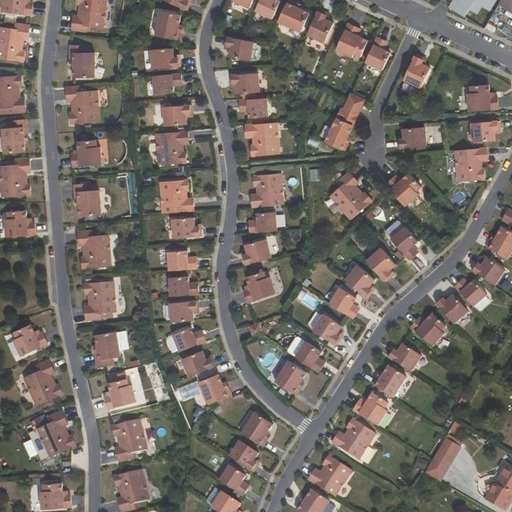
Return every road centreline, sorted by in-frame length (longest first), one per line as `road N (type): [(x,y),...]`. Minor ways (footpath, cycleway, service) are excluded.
road 1 (residential): [(94,511),(90,422),(60,278),(47,103),(56,0)]
road 2 (residential): [(220,0),(205,47),(231,168),(222,275),(228,323),(253,381),(316,432)]
road 3 (residential): [(511,165),(460,252),(389,321),(316,432)]
road 4 (residential): [(370,155),(383,101),(421,15)]
